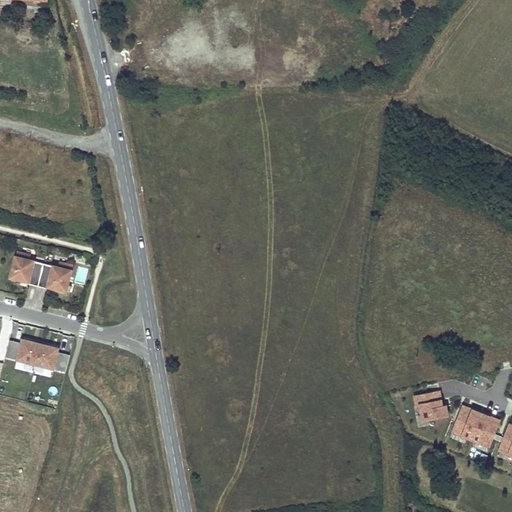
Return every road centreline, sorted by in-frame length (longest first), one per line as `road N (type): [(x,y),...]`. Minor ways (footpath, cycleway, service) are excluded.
road 1 (tertiary): [(87,0),(147,303)]
road 2 (tertiary): [(154,351),(185,511)]
